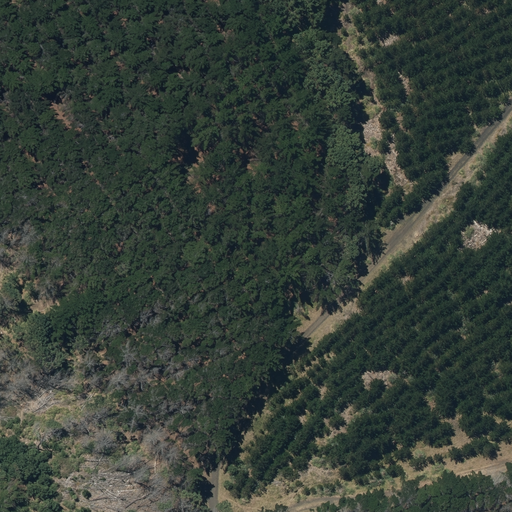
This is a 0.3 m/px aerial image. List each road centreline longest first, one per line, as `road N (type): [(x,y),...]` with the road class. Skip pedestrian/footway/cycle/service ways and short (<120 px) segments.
road 1 (track): [(511,109),(228,403),(217,511)]
road 2 (track): [(273,511),(511,457)]
